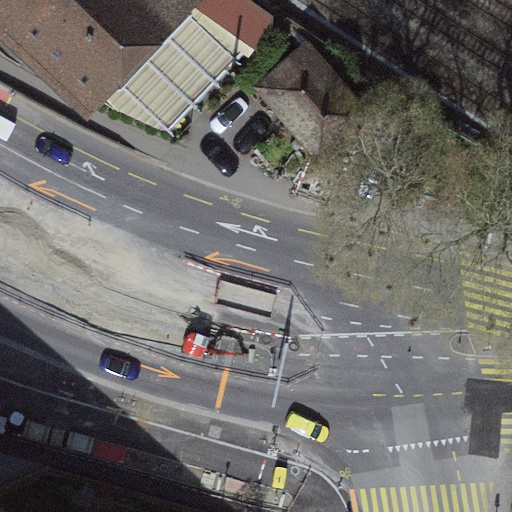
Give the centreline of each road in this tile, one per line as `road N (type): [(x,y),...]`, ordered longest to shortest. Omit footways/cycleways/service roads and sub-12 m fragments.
road 1 (primary): [(386,340),(180,298),(105,273),(0,222)]
road 2 (primary): [(386,340),(424,511)]
road 3 (primary): [(511,348),(386,340)]
